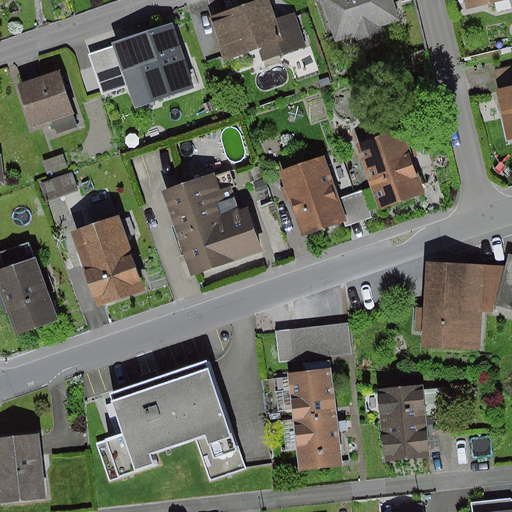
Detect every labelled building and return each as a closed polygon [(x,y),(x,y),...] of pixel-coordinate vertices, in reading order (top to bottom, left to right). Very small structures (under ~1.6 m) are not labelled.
[(325,0),(337,43),(362,36),(364,43),(391,36),(389,28),(407,23),(401,0),(325,0)] [(511,0),(470,0),(473,12),(511,4),(511,0)] [(280,1),(218,19),(231,63),(262,54),(266,65),(292,57),(289,44),(292,43),(280,1)] [(172,24),(87,56),(105,93),(125,84),(135,112),(202,91),(172,24)] [(73,70),(22,85),(34,126),(61,118),(65,132),(81,127),(78,116),(86,114),(73,70)] [(407,137),(367,148),(386,213),(428,201),(423,184),(428,183),(421,158),(414,160),(407,137)] [(331,161),(289,175),(310,240),(353,227),(331,161)] [(51,199),(82,189),(75,169),(44,179),(51,199)] [(214,181),(176,194),(204,278),(278,254),(263,208),(227,220),(214,181)] [(134,221),(84,237),(107,311),(158,295),(134,221)] [(14,314),(21,339),(66,327),(50,266),(40,268),(35,250),(2,259),(12,293),(3,295),(9,315),(14,314)] [(511,308),(511,265),(510,270),(500,305),(511,308)] [(510,270),(439,267),(435,313),(425,312),(423,331),(429,332),(428,348),(487,354),(491,313),(498,314),(500,305),(510,270)] [(348,325),(275,333),(278,363),(351,355),(348,325)] [(342,372),(298,377),(309,474),(353,469),(342,372)] [(214,373),(119,405),(136,457),(234,427),(214,373)] [(435,386),(389,392),(397,463),(444,457),(435,386)] [(51,440),(4,443),(8,504),(55,501),(51,440)]
